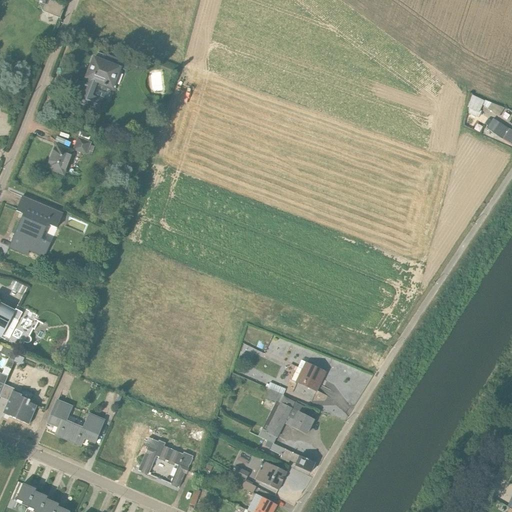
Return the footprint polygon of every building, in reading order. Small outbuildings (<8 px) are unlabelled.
[(35,0),(34,4),(45,8),(43,13),(60,21),(65,8),(49,1),(49,0),(35,0)] [(76,104),(97,113),(102,102),(93,99),(93,98),(106,103),(108,100),(109,100),(111,96),(110,95),(111,93),(113,94),(121,74),(120,73),(121,71),(126,73),(129,67),(106,58),(104,64),(93,60),(86,79),(84,79),(78,96),(79,96),(76,104)] [(466,110),(465,115),(476,121),(480,113),(479,112),(481,108),(497,119),(503,110),(483,103),(470,97),(466,109),(466,110)] [(511,134),(492,121),(485,131),(511,149),(511,134)] [(55,146),(45,171),(63,179),(74,153),(86,158),(87,156),(91,157),(94,149),(90,147),(91,145),(77,139),(72,152),(55,146)] [(22,216),(8,250),(27,258),(29,254),(44,260),(50,246),(41,242),(47,227),(56,231),(63,216),(22,198),(16,213),(22,216)] [(0,340),(1,341),(2,338),(4,338),(14,321),(18,323),(22,315),(15,311),(14,312),(0,304),(0,340)] [(18,354),(3,348),(0,354),(0,355),(9,360),(2,376),(0,375),(0,384),(4,387),(18,354)] [(24,360),(17,357),(14,364),(21,367),(24,360)] [(300,362),(291,382),(315,393),(324,374),(300,362)] [(269,384),(266,390),(268,391),(282,397),(284,391),(269,384)] [(2,415),(28,426),(36,408),(29,405),(30,403),(30,402),(21,399),(21,397),(13,393),(14,391),(4,387),(0,396),(0,399),(7,403),(2,415)] [(282,397),(268,391),(265,399),(274,403),(267,418),(257,438),(273,445),(283,426),(306,437),(314,422),(303,416),(306,409),(283,398),(283,397),(282,397)] [(66,422),(72,408),(56,401),(46,425),(56,430),(53,437),(67,443),(74,426),(66,422)] [(74,426),(67,443),(80,449),(84,441),(94,446),(104,422),(88,415),(82,430),(74,426)] [(144,448),(146,449),(137,472),(140,473),(140,474),(146,477),(147,476),(155,458),(154,457),(156,453),(155,452),(157,444),(147,440),(144,448)] [(177,467),(169,486),(178,489),(184,476),(185,476),(192,458),(183,454),(182,456),(163,448),(164,445),(158,442),(157,444),(155,452),(156,453),(154,457),(155,458),(158,459),(158,461),(164,464),(165,462),(167,463),(167,465),(173,468),(174,466),(177,467)] [(272,445),(269,452),(281,457),(279,461),(287,464),(289,462),(294,465),(294,467),(310,475),(314,465),(272,445)] [(277,492),(286,474),(264,464),(260,472),(259,471),(254,481),(277,492)] [(203,471),(201,475),(207,478),(212,468),(207,466),(204,471),(203,471)] [(248,474),(236,468),(232,476),(244,482),(248,474)] [(244,482),(240,488),(252,495),(255,489),(244,482)] [(27,509),(35,492),(31,490),(30,490),(22,487),(14,503),(27,509)] [(190,506),(194,507),(199,493),(194,491),(190,506)] [(28,511),(40,511),(47,498),(35,493),(27,511),(28,511)] [(272,511),(275,506),(255,495),(246,511),(247,511),(272,511)] [(55,511),(58,506),(46,501),(40,511),(55,511)]
